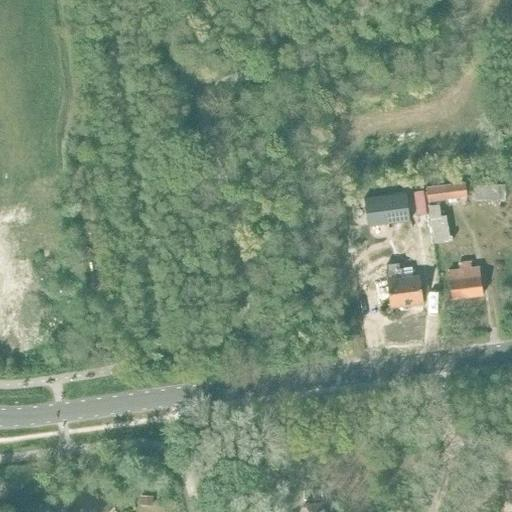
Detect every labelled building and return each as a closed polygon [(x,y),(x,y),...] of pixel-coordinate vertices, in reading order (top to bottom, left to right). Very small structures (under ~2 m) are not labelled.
[(464,182),(426,187),(427,202),(466,197),(464,182)] [(504,185),(474,185),(474,201),(504,200),(504,185)] [(406,193),(364,198),(364,199),(366,199),(370,224),(367,225),(367,226),(410,221),(406,193)] [(439,205),(427,206),(433,243),(452,241),(451,236),(449,236),(446,216),(440,216),(439,205)] [(386,270),(385,271),(390,306),(423,301),(419,276),(414,277),(412,267),(401,269),(400,268),(399,268),(399,263),(385,265),(386,270)] [(459,271),(448,272),(451,299),(482,296),(479,268),(472,269),(471,263),(458,265),(459,271)] [(152,495),(141,496),(141,505),(152,505),(152,495)] [(307,498),(300,511),(329,511),(324,501),(307,498)]
